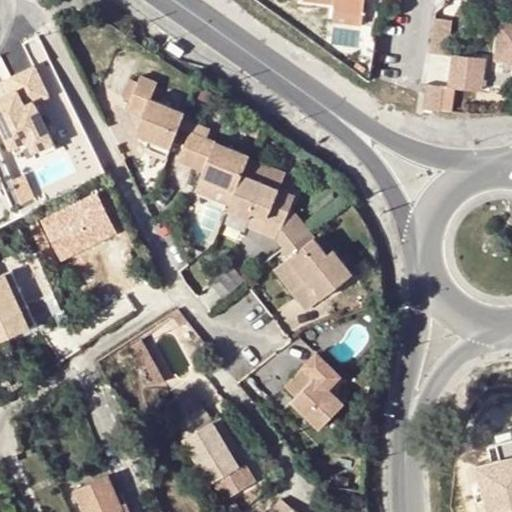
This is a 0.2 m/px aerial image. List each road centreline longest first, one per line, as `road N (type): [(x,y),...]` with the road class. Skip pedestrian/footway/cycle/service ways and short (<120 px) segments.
road 1 (residential): [(2,6),(42,22),(185,292)]
road 2 (residential): [(0,420),(185,292)]
road 3 (secondary): [(171,0),(336,121)]
road 4 (secondary): [(492,174),(336,121)]
road 5 (secondary): [(431,262),(413,421)]
road 6 (secondary): [(336,121),(431,237)]
road 7 (secondary): [(413,421),(450,364),(497,326)]
